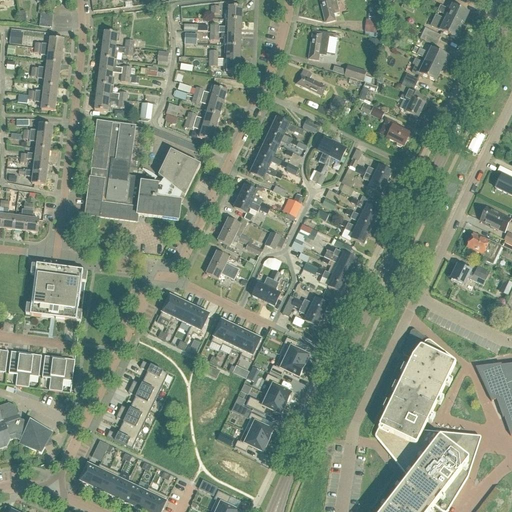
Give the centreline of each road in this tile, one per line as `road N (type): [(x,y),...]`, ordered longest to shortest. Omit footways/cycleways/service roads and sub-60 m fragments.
road 1 (residential): [(0,251),(57,256),(80,0)]
road 2 (secondary): [(395,253),(508,17)]
road 3 (secondary): [(275,511),(373,299)]
road 4 (residential): [(416,299),(353,429),(340,511)]
road 5 (residential): [(416,299),(511,103)]
road 6 (residential): [(173,278),(262,95)]
road 7 (residential): [(79,431),(156,276),(173,278)]
